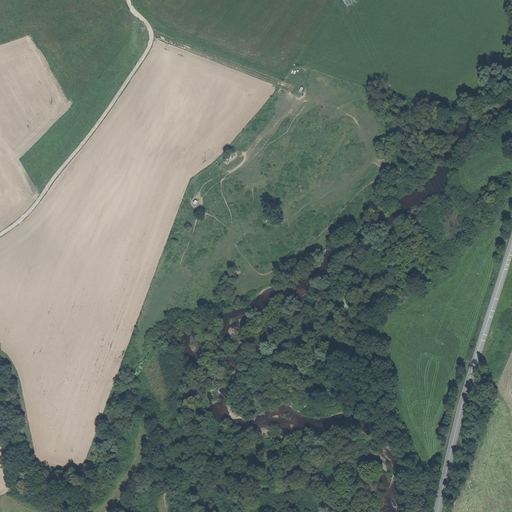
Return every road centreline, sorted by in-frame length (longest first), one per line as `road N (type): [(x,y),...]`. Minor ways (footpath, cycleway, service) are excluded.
road 1 (track): [(128,0),(154,41),(41,191),(44,202),(0,231)]
road 2 (secondary): [(511,246),(437,511)]
